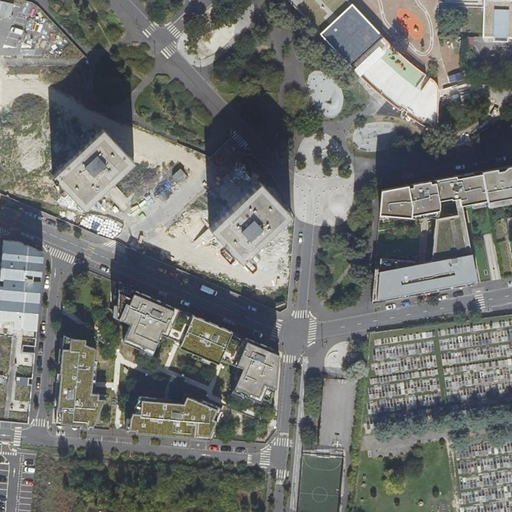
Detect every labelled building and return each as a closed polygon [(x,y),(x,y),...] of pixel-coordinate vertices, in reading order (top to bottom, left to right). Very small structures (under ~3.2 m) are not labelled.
[(288,0),(361,76),(380,58),(392,48),(380,36),(350,3),(347,0),(288,0)] [(433,0),(402,0),(399,8),(407,16),(413,15),(419,13),(421,8),(432,5),(433,0)] [(511,0),(438,0),(438,1),(484,3),(482,37),(511,38),(511,0)] [(86,209),(137,161),(105,127),(53,174),(86,209)] [(511,164),(481,171),(487,201),(487,203),(502,201),(511,254),(511,164)] [(379,213),(414,214),(414,209),(417,209),(417,205),(425,205),(468,197),(469,202),(483,199),(483,202),(487,201),(481,171),(381,189),(379,213)] [(210,227),(242,262),(293,214),(262,180),(210,227)] [(371,303),(474,284),(468,255),(466,256),(458,226),(453,228),(452,226),(450,227),(450,228),(432,233),(436,262),(375,261),(371,303)] [(0,247),(0,252),(0,419),(29,422),(43,251),(0,247)] [(279,353),(119,283),(117,304),(114,304),(112,310),(112,317),(128,324),(123,341),(140,349),(139,352),(151,357),(158,341),(163,343),(166,337),(180,343),(178,347),(219,364),(221,358),(241,366),(230,394),(243,399),(245,396),(273,407),(279,353)] [(92,429),(107,394),(98,393),(91,393),(93,380),(95,380),(97,359),(95,359),(95,348),(86,343),(86,340),(64,336),(56,425),(92,429)] [(171,398),(141,396),(130,416),(130,428),(137,428),(136,432),(212,439),(222,410),(218,409),(219,406),(204,400),(202,402),(187,396),(184,402),(171,401),(171,398)]
